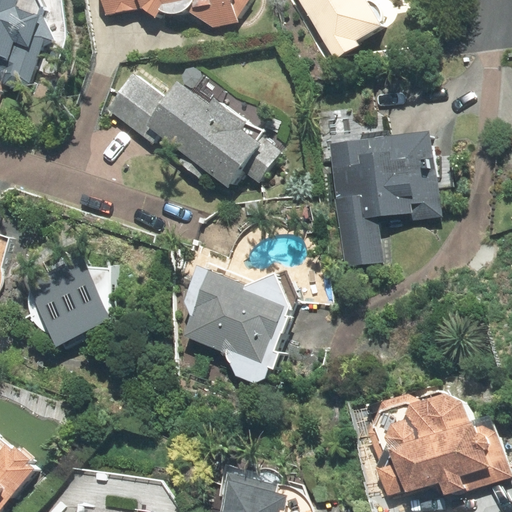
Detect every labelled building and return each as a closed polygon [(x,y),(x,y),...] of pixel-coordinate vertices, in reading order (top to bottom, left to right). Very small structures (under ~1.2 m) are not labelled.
[(0,0),(0,101),(2,102),(8,86),(29,94),(43,55),(32,51),(50,0),(0,0)] [(241,24),(253,5),(252,0),(100,0),(103,16),(199,4),(202,29),(241,24)] [(298,0),(336,63),(387,32),(384,27),(387,16),(379,6),(371,5),(370,4),(367,0),(298,0)] [(138,75),(111,113),(158,147),(163,141),(234,192),(250,170),(265,181),(285,153),(267,140),(263,146),(247,134),(251,127),(217,103),(214,108),(185,87),(174,102),(138,75)] [(435,137),(332,145),(341,267),(388,264),(385,223),(441,219),(435,137)] [(115,322),(111,314),(115,265),(87,263),(83,257),(28,283),(59,348),(115,322)] [(235,359),(233,365),(239,378),(268,387),(273,372),(281,375),(299,318),(284,280),(254,292),(199,272),(187,311),(198,315),(188,344),(235,359)] [(469,405),(445,392),(386,411),(371,432),(393,504),(443,488),(447,500),(511,479),(511,469),(498,425),(478,432),(469,405)] [(0,511),(4,511),(41,471),(0,434),(0,511)] [(223,511),(290,511),(292,499),(279,497),(282,478),(229,470),(223,511)] [(158,511),(160,499),(139,498),(137,511),(81,506),(80,511),(158,511)]
